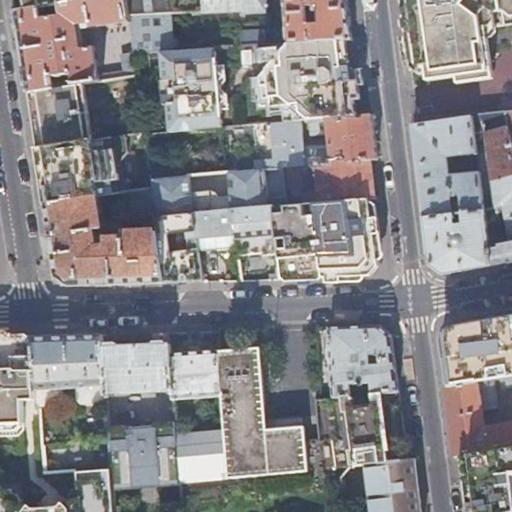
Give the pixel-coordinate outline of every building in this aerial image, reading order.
[(15,0),(17,12),(43,8),(63,5),(96,0),(15,0)] [(43,8),(17,12),(25,64),(29,92),(56,88),(55,78),(74,75),(75,85),(84,83),(110,79),(109,73),(101,75),(97,47),(84,48),(81,27),(94,24),(94,28),(131,22),(127,0),(96,0),(63,5),(65,17),(45,19),(43,8)] [(127,0),(131,22),(135,52),(162,50),(174,49),(172,13),(245,9),(245,12),(268,11),(267,0),(127,0)] [(286,0),(288,28),(289,42),(345,39),(352,38),(350,21),(347,1),(347,0),(286,0)] [(511,0),(400,0),(401,3),(424,0),(435,0),(438,28),(511,19),(511,0)] [(405,30),(406,33),(407,41),(409,56),(441,52),(438,28),(435,0),(424,0),(401,3),(404,19),(405,30)] [(411,66),(411,68),(419,74),(427,74),(429,81),(458,76),(459,83),(492,78),(487,42),(486,38),(484,28),(495,26),(511,23),(511,19),(438,28),(441,52),(409,56),(411,66)] [(484,28),(486,38),(491,37),(495,31),(495,26),(484,28)] [(289,42),(288,28),(271,29),(272,43),(289,42)] [(272,43),(271,29),(187,33),(188,49),(217,47),(266,44),(272,43)] [(405,67),(411,66),(409,56),(407,41),(406,33),(405,33),(401,37),(405,67)] [(266,44),(268,68),(260,78),(262,108),(286,106),(287,122),(301,121),(304,121),(357,116),(354,100),(362,99),(359,78),(356,71),(353,68),(349,67),(349,66),(351,62),(350,57),(347,55),(345,39),(289,42),(272,43),(266,44)] [(174,49),(162,50),(168,133),(223,128),(222,112),(221,96),(220,88),(221,88),(221,84),(220,84),(218,61),(217,47),(188,49),(174,49)] [(123,55),(127,77),(138,75),(135,53),(123,55)] [(225,60),(218,61),(220,84),(221,84),(226,77),(225,60)] [(56,88),(29,92),(34,119),(38,147),(46,146),(92,140),(84,83),(75,85),(56,88)] [(221,96),(222,112),(229,111),(228,94),(221,88),(220,88),(221,96)] [(505,112),(479,115),(480,122),(482,122),(483,130),(483,134),(486,134),(509,131),(505,112)] [(234,160),(234,171),(265,168),(283,166),(371,158),(371,159),(377,158),(375,148),(371,115),(357,116),(304,121),(305,131),(312,130),(312,133),(327,132),(328,143),(303,145),(301,121),(287,122),(254,125),(256,146),(273,144),(274,156),(234,160)] [(479,115),(420,123),(414,124),(422,199),(424,217),(483,209),(479,173),(450,176),(448,159),(477,156),(474,131),(473,123),(480,122),(479,115)] [(482,122),(480,122),(473,123),(474,131),(483,130),(482,122)] [(483,209),(485,224),(496,222),(495,212),(502,212),(505,242),(488,245),(490,263),(511,259),(511,142),(509,131),(486,134),(494,208),(483,209)] [(119,163),(128,153),(126,135),(92,140),(46,146),(38,147),(43,176),(47,205),(98,197),(112,195),(129,192),(131,192),(130,184),(121,177),(119,163)] [(374,188),(371,159),(371,158),(283,166),(285,176),(291,176),(291,178),(317,176),(321,202),(370,198),(375,198),(374,188)] [(194,161),(150,164),(152,179),(178,176),(188,175),(195,175),(194,161)] [(234,171),(229,171),(232,198),(233,210),(237,210),(260,208),(269,207),(268,199),(265,168),(234,171)] [(178,176),(152,179),(153,189),(157,214),(157,217),(184,215),(192,214),(190,195),(188,175),(178,176)] [(157,214),(153,189),(131,192),(129,192),(133,217),(157,214)] [(209,193),(190,195),(192,214),(194,214),(232,210),(233,210),(232,198),(218,199),(218,198),(217,196),(216,195),(215,194),(213,193),(211,193),(209,193)] [(98,197),(47,205),(53,240),(58,273),(69,286),(122,284),(138,283),(165,283),(166,282),(166,279),(159,230),(127,232),(125,235),(125,238),(108,239),(107,242),(107,247),(99,248),(96,230),(100,230),(103,225),(98,197)] [(287,197),(268,199),(269,207),(272,207),(274,218),(289,216),(288,205),(287,197)] [(380,238),(379,233),(378,216),(376,206),(373,201),(370,202),(370,198),(321,202),(312,203),(317,244),(374,239),(380,238)] [(289,216),(274,218),(275,234),(277,248),(281,279),(301,278),(321,278),(317,244),(312,203),(288,205),(289,216)] [(233,210),(232,210),(236,237),(275,234),(274,218),(272,207),(269,207),(260,208),(237,210),(233,210)] [(485,224),(483,209),(424,217),(428,247),(430,264),(435,267),(443,272),(480,265),(490,263),(488,245),(485,224)] [(232,210),(194,214),(197,236),(198,247),(237,244),(236,237),(232,210)] [(192,214),(184,215),(157,217),(159,230),(166,279),(180,277),(181,279),(184,280),(186,280),(187,278),(188,276),(202,279),(198,247),(197,236),(194,214),(192,214)] [(277,248),(275,234),(236,237),(237,244),(238,251),(277,248)] [(377,265),(377,259),(379,259),(382,255),(380,238),(374,239),(317,244),(321,278),(324,277),(324,282),(346,281),(358,281),(361,278),(361,276),(367,276),(377,265)] [(442,350),(446,386),(447,388),(493,379),(500,378),(501,378),(511,375),(511,311),(505,312),(490,315),(484,316),(456,321),(455,322),(453,322),(452,322),(450,324),(448,325),(447,326),(446,327),(444,329),(443,331),(442,333),(441,336),(440,338),(440,341),(441,343),(442,350)] [(357,328),(329,329),(331,386),(332,386),(333,397),(350,396),(349,382),(368,381),(370,394),(377,394),(380,394),(397,392),(395,375),(390,336),(385,332),(379,327),(357,328)] [(68,336),(32,338),(34,358),(36,390),(60,389),(74,389),(105,388),(102,348),(102,335),(68,336)] [(169,345),(102,348),(105,388),(105,394),(173,391),(170,356),(169,345)] [(221,397),(224,429),(228,476),(306,469),(302,424),(273,427),(264,428),(264,416),(258,350),(218,354),(221,397)] [(170,356),(173,391),(173,401),(221,397),(218,354),(218,352),(170,356)] [(0,428),(32,427),(31,404),(37,404),(36,390),(34,358),(22,359),(22,373),(0,373),(0,428)] [(511,388),(511,375),(501,378),(504,390),(511,388)] [(447,388),(446,386),(444,387),(453,457),(456,457),(456,455),(459,455),(511,446),(511,424),(488,428),(482,411),(497,408),(493,379),(447,388)] [(74,389),(74,401),(78,405),(106,404),(105,394),(105,388),(74,389)] [(60,389),(36,390),(37,404),(61,404),(60,389)] [(386,463),(377,394),(370,394),(350,396),(333,397),(333,399),(326,399),(335,467),(340,467),(386,463)] [(273,416),(264,416),(264,428),(273,427),(273,416)] [(131,426),(108,428),(110,470),(111,485),(179,480),(177,454),(176,432),(175,423),(154,424),(154,432),(131,433),(131,426)] [(224,429),(176,432),(177,454),(179,480),(228,476),(224,429)] [(511,511),(511,446),(459,455),(467,511),(511,511)] [(363,471),(369,511),(420,511),(413,460),(406,461),(386,463),(340,467),(340,473),(363,471)] [(179,480),(111,485),(112,490),(179,485),(179,480)]
